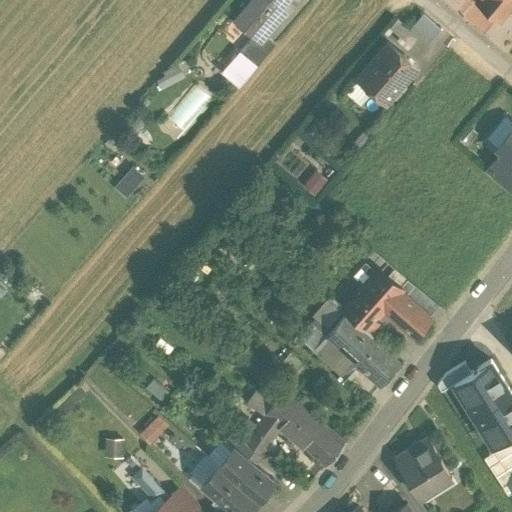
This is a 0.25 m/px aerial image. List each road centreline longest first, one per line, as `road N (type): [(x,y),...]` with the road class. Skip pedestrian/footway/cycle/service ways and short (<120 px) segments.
road 1 (track): [(399,0),(0,434)]
road 2 (residential): [(302,511),(474,307)]
